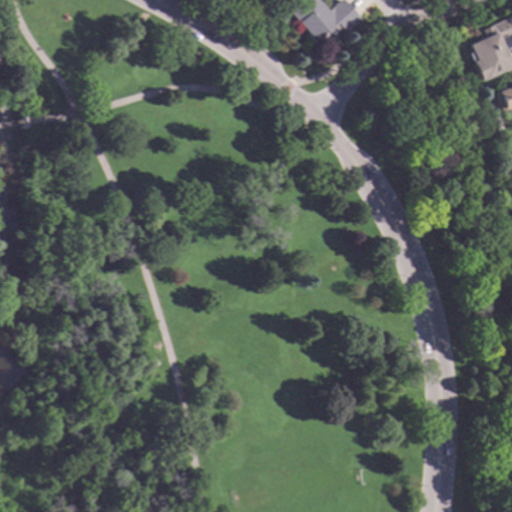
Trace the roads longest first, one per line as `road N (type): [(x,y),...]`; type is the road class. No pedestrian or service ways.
road 1 (tertiary): [(438,511),(443,350),(426,281),(391,206),(321,113),(164,0)]
road 2 (residential): [(464,0),(409,28),(321,113)]
